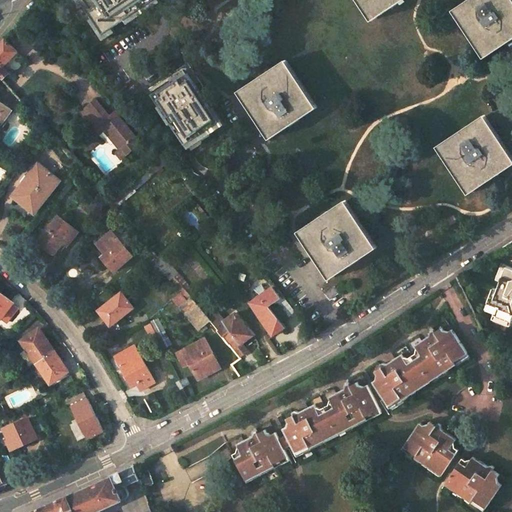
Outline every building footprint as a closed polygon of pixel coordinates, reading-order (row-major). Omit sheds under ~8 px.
[(93,18),(103,33),(113,26),(125,18),(152,0),(84,0),(86,2),(83,3),(93,18)] [(161,2),(159,0),(152,0),(125,18),(128,23),(161,2)] [(362,0),(373,15),(389,5),(390,8),(400,1),(399,0),(362,0)] [(457,11),(485,53),(501,42),(503,45),(506,43),(511,38),(511,36),(511,35),(511,34),(511,2),(510,0),(472,0),(473,0),(457,11)] [(40,1),(34,7),(40,15),(46,9),(40,1)] [(117,31),(113,26),(103,33),(93,18),(90,20),(104,40),(117,31)] [(5,38),(0,44),(0,75),(7,69),(2,64),(16,49),(5,38)] [(243,92),(271,134),(287,123),(288,126),(298,119),(297,117),(313,106),(285,64),(269,75),(267,72),(257,79),(259,81),(243,92)] [(170,79),(172,81),(187,72),(185,69),(170,79)] [(187,144),(221,122),(213,109),(187,71),(187,72),(172,81),(153,94),(160,106),(171,122),(186,144),(187,144)] [(0,99),(0,122),(1,124),(12,109),(0,99)] [(105,127),(120,147),(114,152),(119,158),(123,155),(126,158),(130,155),(127,152),(136,145),(130,138),(134,135),(117,115),(111,120),(107,115),(94,99),(80,110),(94,127),(101,123),(105,127)] [(171,122),(160,106),(158,108),(169,124),(171,122)] [(221,122),(187,144),(190,148),(226,124),(215,108),(213,109),(221,122)] [(117,115),(113,110),(107,115),(111,120),(117,115)] [(442,147),(469,188),(486,178),(487,181),(498,174),(496,171),(511,161),(484,119),(468,129),(466,127),(456,134),(458,136),(442,147)] [(101,123),(94,127),(99,133),(105,127),(101,123)] [(139,142),(134,135),(130,138),(136,145),(139,142)] [(163,151),(154,159),(159,166),(164,162),(169,158),(163,151)] [(154,159),(144,167),(150,174),(159,166),(154,159)] [(59,181),(38,164),(23,183),(25,185),(17,194),(35,209),(33,212),(34,212),(59,181)] [(303,232),(331,274),(346,264),(348,266),(358,259),(357,257),(372,246),(345,204),(329,215),(327,212),(317,219),(319,222),(303,232)] [(79,231),(59,215),(43,235),(59,247),(64,241),(68,244),(79,231)] [(113,229),(98,242),(107,252),(103,254),(115,269),(134,254),(113,229)] [(175,275),(159,256),(151,263),(168,282),(175,275)] [(511,268),(508,267),(499,290),(495,288),(486,310),(495,314),(495,316),(511,323),(511,320),(511,268)] [(266,289),(261,281),(254,286),(258,293),(266,289)] [(287,322),(269,303),(275,300),(288,315),(294,310),(283,296),(281,297),(272,285),(266,289),(258,293),(250,298),(274,330),(287,322)] [(199,290),(193,295),(200,303),(206,298),(199,290)] [(0,291),(0,318),(10,326),(21,313),(12,305),(14,303),(0,292),(0,291)] [(133,307),(121,292),(98,310),(110,325),(133,307)] [(193,295),(182,305),(201,326),(212,317),(211,315),(200,303),(193,295)] [(255,329),(236,307),(226,317),(218,308),(211,315),(212,317),(218,323),(221,326),(220,327),(230,342),(234,348),(242,341),(245,338),(255,329)] [(419,351),(412,355),(430,382),(470,355),(452,329),(446,333),(442,327),(435,332),(433,329),(431,331),(430,335),(415,345),(419,351)] [(30,348),(38,360),(53,350),(39,328),(21,340),(28,349),(30,348)] [(205,338),(178,353),(184,366),(190,363),(199,379),(220,367),(205,338)] [(240,356),(248,349),(242,341),(234,348),(240,356)] [(135,345),(115,356),(133,386),(138,382),(142,389),(156,381),(152,374),(135,345)] [(43,373),(50,383),(67,371),(53,350),(38,360),(46,372),(43,373)] [(379,377),(373,381),(390,408),(430,382),(412,355),(406,360),(402,354),(387,363),(383,363),(380,364),(382,367),(375,371),(379,377)] [(188,377),(181,380),(184,386),(191,383),(188,377)] [(332,403),(325,406),(340,435),(382,413),(368,384),(361,388),(358,382),(350,385),(349,383),(346,384),(345,388),(329,396),(332,403)] [(84,392),(68,400),(87,438),(103,430),(84,392)] [(290,424),(283,428),(297,457),(340,435),(325,406),(318,410),(315,404),(299,412),(295,410),(292,412),(294,415),(287,418),(290,424)] [(11,439),(14,447),(36,437),(28,418),(4,429),(9,440),(11,439)] [(420,423),(402,449),(441,475),(459,449),(453,445),(457,439),(442,429),(441,425),(438,423),(437,425),(430,421),(426,427),(420,423)] [(240,450),(233,454),(248,482),(290,460),(276,432),(269,435),(266,429),(259,433),(257,430),(254,431),(253,435),(237,444),(240,450)] [(462,458),(445,484),(484,511),(502,485),(496,480),(500,474),(493,470),(495,467),(492,465),(488,466),(473,456),(469,462),(462,458)] [(135,465),(120,473),(123,479),(126,485),(135,481),(140,478),(138,474),(135,465)] [(149,469),(138,474),(140,478),(143,487),(154,483),(149,469)] [(119,472),(112,475),(116,482),(123,479),(120,473),(119,472)] [(111,476),(68,495),(74,511),(94,511),(123,499),(123,498),(116,482),(112,475),(111,476)] [(123,479),(116,482),(123,498),(126,498),(127,497),(128,496),(128,493),(129,492),(126,485),(123,479)] [(31,511),(74,511),(68,495),(31,511)]
